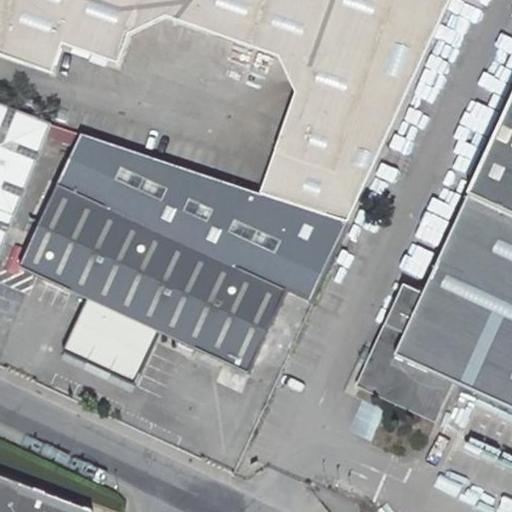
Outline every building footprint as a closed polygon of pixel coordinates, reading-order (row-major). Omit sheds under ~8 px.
[(0,0),(0,55),(53,74),(63,47),(120,67),(131,37),(168,19),(282,57),(299,94),(264,195),(350,223),(445,17),(452,0),(0,0)] [(0,260),(53,125),(0,104),(0,260)] [(511,108),(469,202),(425,299),(404,290),(358,391),(436,427),(454,389),(511,415),(511,108)] [(264,195),(81,135),(59,185),(20,269),(87,301),(63,352),(133,384),(158,333),(249,375),(287,291),(312,302),(350,223),(264,195)] [(360,400),(348,432),(371,441),(383,409),(360,400)] [(247,449),(265,458),(271,446),(252,437),(247,449)] [(0,511),(83,511),(0,481),(0,511)]
